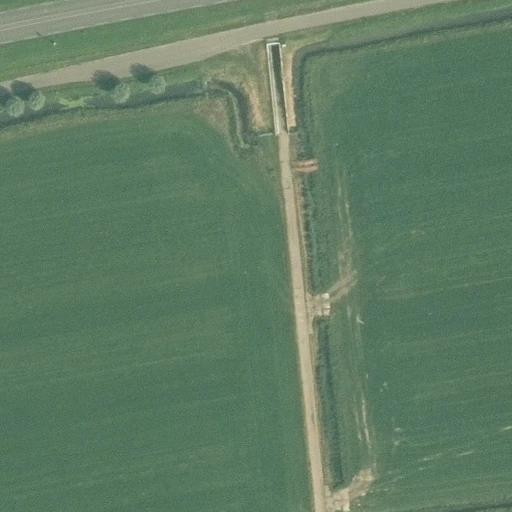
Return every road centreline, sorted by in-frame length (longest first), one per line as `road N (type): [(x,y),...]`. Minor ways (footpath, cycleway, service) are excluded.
road 1 (track): [(269,0),(318,511)]
road 2 (unclassified): [(0,91),(427,0)]
road 3 (primary): [(0,30),(162,0)]
